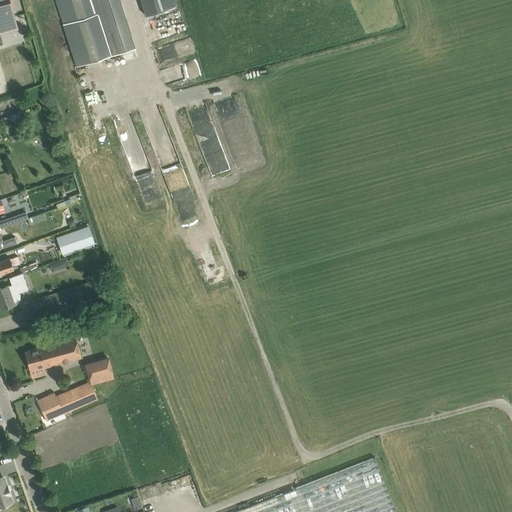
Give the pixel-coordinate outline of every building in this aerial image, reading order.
[(17,28),(18,28),(9,0),(0,0),(0,30),(16,26),(17,28)] [(55,0),(77,67),(134,48),(118,0),(55,0)] [(140,0),(145,16),(175,6),(173,0),(140,0)] [(56,237),(62,255),(95,243),(88,225),(56,237)] [(0,248),(17,243),(15,237),(0,241),(0,248)] [(10,258),(0,261),(0,273),(13,269),(12,264),(19,262),(17,255),(10,258)] [(66,258),(58,261),(61,268),(68,265),(66,258)] [(9,277),(11,284),(0,288),(0,309),(14,305),(14,303),(17,302),(18,298),(18,294),(18,293),(28,289),(22,272),(9,277)] [(32,301),(37,318),(98,299),(93,282),(32,301)] [(81,357),(76,338),(55,343),(53,335),(45,338),(47,346),(24,352),(29,370),(43,366),(44,368),(54,365),(81,357)] [(113,377),(108,357),(84,364),(90,381),(56,396),(59,404),(52,407),(56,416),(97,398),(91,384),(113,377)] [(59,404),(56,396),(54,392),(37,400),(46,420),(56,416),(52,407),(59,404)] [(57,440),(49,443),(55,457),(59,456),(59,457),(69,453),(69,452),(77,449),(72,436),(84,431),(80,420),(53,431),(57,440)] [(395,511),(375,457),(233,511),(395,511)] [(127,472),(117,476),(122,489),(132,485),(127,472)] [(0,507),(6,506),(5,503),(11,501),(9,494),(9,493),(6,484),(5,485),(3,477),(0,477),(0,507)]
